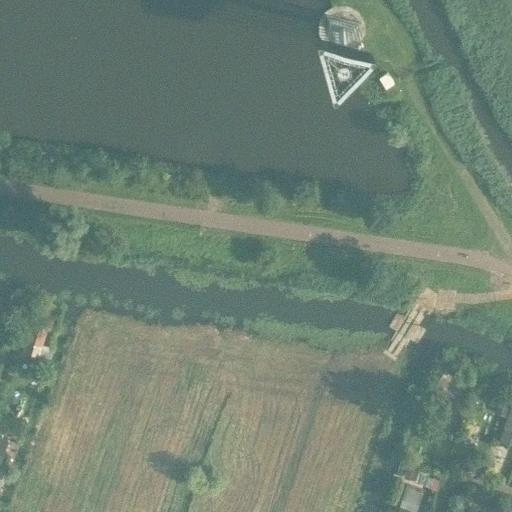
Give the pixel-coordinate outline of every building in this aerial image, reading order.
[(41,344),(48,322),(30,316),(23,338),(41,344)] [(447,419),(455,393),(438,388),(429,413),(447,419)] [(511,431),(511,405),(510,405),(502,429),(511,431)] [(0,455),(4,457),(11,439),(0,435),(0,455)] [(405,485),(397,510),(403,511),(416,511),(423,491),(405,485)]
